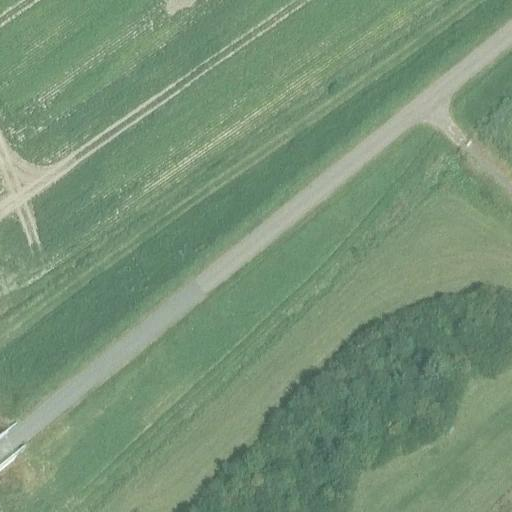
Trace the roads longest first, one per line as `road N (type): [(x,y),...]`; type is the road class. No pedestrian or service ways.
road 1 (unclassified): [(0,452),(511,33)]
road 2 (track): [(511,403),(482,428),(449,483),(387,511)]
road 3 (track): [(426,103),(511,191)]
